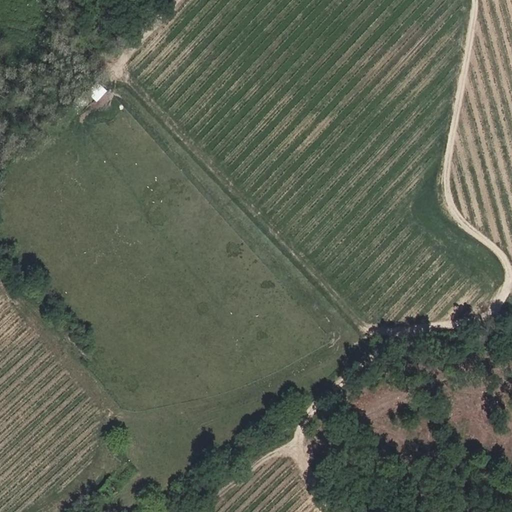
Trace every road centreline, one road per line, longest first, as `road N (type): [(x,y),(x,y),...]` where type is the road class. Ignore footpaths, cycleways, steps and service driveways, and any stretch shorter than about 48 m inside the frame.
road 1 (track): [(320,511),(302,439),(312,402),(376,334),(496,307),(511,265)]
road 2 (track): [(511,263),(504,241),(461,220),(442,198),(477,0)]
road 3 (track): [(307,422),(143,511)]
road 4 (track): [(197,511),(302,439)]
